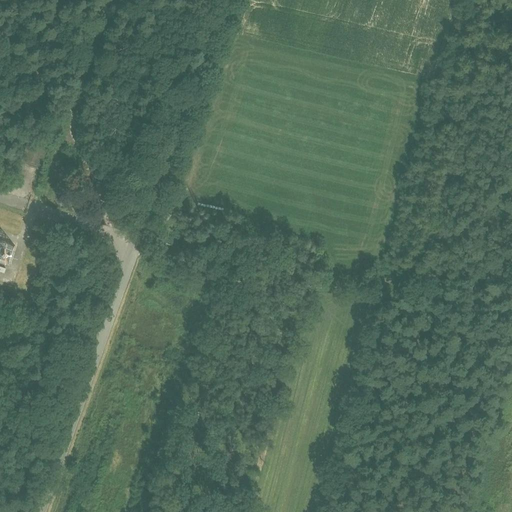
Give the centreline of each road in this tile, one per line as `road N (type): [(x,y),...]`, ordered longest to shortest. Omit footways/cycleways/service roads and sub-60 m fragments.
road 1 (track): [(511,268),(268,283),(212,272),(136,238)]
road 2 (unclassified): [(134,244),(40,511)]
road 3 (unclassified): [(134,244),(220,0)]
road 4 (track): [(121,233),(94,186),(71,117)]
road 5 (track): [(71,117),(109,0)]
